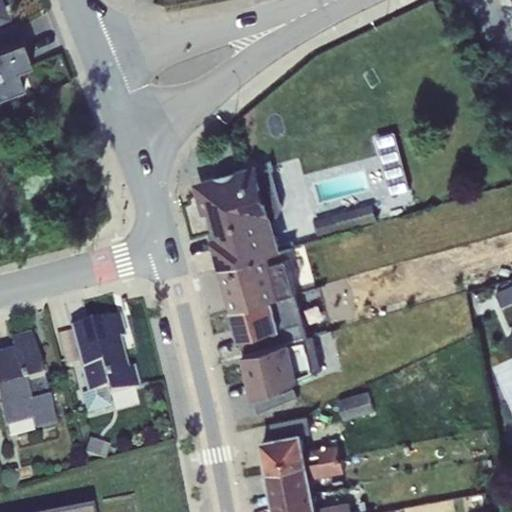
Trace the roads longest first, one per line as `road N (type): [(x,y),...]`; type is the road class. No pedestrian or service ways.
road 1 (tertiary): [(218,511),(167,248)]
road 2 (unclassified): [(339,0),(131,105)]
road 3 (residential): [(167,248),(0,296)]
road 4 (tertiary): [(167,248),(131,105)]
